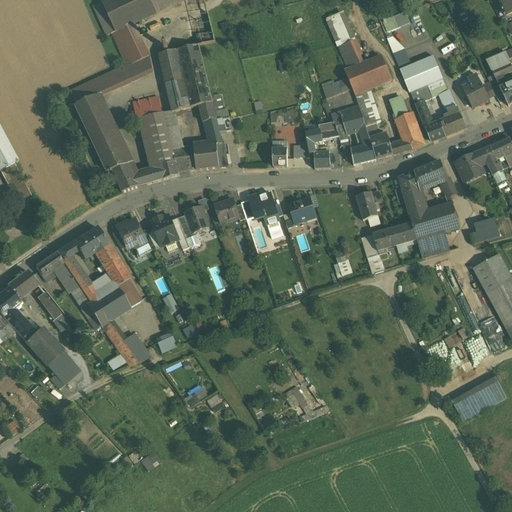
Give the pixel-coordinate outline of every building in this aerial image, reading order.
[(155,0),(109,0),(101,4),(115,33),(134,24),(161,12),(155,0)] [(155,0),(161,12),(183,2),(185,0),(155,0)] [(511,0),(499,0),(501,6),(503,5),(506,15),(505,15),(506,16),(511,14),(511,0)] [(463,22),(470,19),(465,10),(459,13),(463,22)] [(344,12),(325,20),(337,49),(338,48),(351,43),(356,41),(344,12)] [(408,13),(395,17),(398,28),(412,24),(408,13)] [(392,17),(382,21),(387,34),(397,30),(392,17)] [(115,33),(110,35),(124,67),(149,55),(134,24),(115,33)] [(404,50),(392,38),(387,40),(400,71),(411,66),(404,50)] [(360,66),(351,43),(338,48),(348,71),(360,66)] [(193,47),(159,55),(172,113),(199,107),(212,104),(211,98),(199,47),(198,46),(193,47)] [(504,53),(486,62),(492,73),(511,65),(508,61),(504,53)] [(124,67),(70,93),(77,107),(96,98),(152,70),(149,55),(124,67)] [(411,66),(400,71),(409,94),(410,94),(427,87),(443,80),(433,57),(411,66)] [(348,71),(345,72),(348,79),(353,91),(355,96),(370,90),(391,81),(381,58),(360,66),(348,71)] [(511,68),(511,65),(492,73),(493,76),(495,80),(503,77),(511,72),(511,68)] [(483,88),(477,76),(468,81),(460,85),(472,109),(489,101),(483,88)] [(493,76),(487,79),(490,85),(491,86),(497,83),(495,80),(493,76)] [(503,77),(495,80),(497,83),(500,89),(507,86),(503,77)] [(348,79),(322,89),(326,101),(353,91),(348,79)] [(443,80),(427,87),(432,99),(440,96),(448,93),(443,80)] [(500,89),(497,83),(491,86),(495,95),(500,104),(506,101),(500,89)] [(511,84),(507,86),(500,89),(506,101),(509,107),(511,106),(511,84)] [(490,85),(483,88),(488,99),(495,95),(491,86),(490,85)] [(427,87),(410,94),(415,106),(423,103),(432,99),(427,87)] [(355,96),(361,113),(361,114),(364,123),(366,128),(381,123),(370,90),(355,96)] [(450,92),(448,93),(440,96),(450,119),(460,115),(450,92)] [(225,119),(219,96),(211,98),(212,104),(216,121),(225,119)] [(119,147),(96,98),(77,107),(100,156),(119,147)] [(402,99),(400,98),(389,102),(396,120),(408,116),(402,99)] [(160,100),(147,103),(148,108),(158,106),(160,115),(163,114),(160,100)] [(158,106),(148,108),(147,103),(143,104),(147,118),(160,115),(158,106)] [(432,126),(423,103),(415,106),(425,129),(432,126)] [(143,104),(133,106),(137,121),(138,121),(138,120),(147,118),(143,104)] [(212,146),(194,148),(194,154),(187,155),(189,172),(219,169),(228,169),(229,168),(224,144),(223,142),(221,142),(219,134),(232,131),(229,118),(225,119),(216,121),(212,104),(199,107),(203,123),(207,123),(212,146)] [(172,113),(164,115),(168,130),(173,150),(184,149),(174,113),(172,113)] [(160,115),(147,118),(151,134),(168,130),(164,115),(163,114),(160,115)] [(361,114),(334,121),(335,124),(338,138),(340,141),(349,139),(354,135),(352,126),(364,123),(361,114)] [(424,146),(411,115),(408,116),(396,120),(404,143),(399,144),(402,154),(424,146)] [(450,119),(432,126),(438,140),(466,129),(460,115),(450,119)] [(147,118),(138,120),(138,121),(142,136),(151,134),(147,118)] [(151,134),(142,136),(138,121),(137,121),(149,172),(151,171),(159,169),(151,134)] [(364,123),(352,126),(354,135),(361,133),(367,131),(366,128),(364,123)] [(335,124),(319,127),(320,132),(323,142),(338,138),(335,124)] [(432,126),(425,129),(430,141),(430,142),(431,142),(432,143),(438,140),(432,126)] [(0,171),(0,172),(14,164),(17,163),(0,130),(0,171)] [(168,130),(151,134),(159,169),(151,171),(155,183),(179,176),(178,173),(173,150),(168,130)] [(367,131),(361,133),(365,145),(371,143),(370,139),(367,131)] [(320,132),(305,135),(307,145),(323,142),(320,132)] [(387,135),(370,139),(371,143),(371,146),(375,161),(402,154),(399,144),(390,147),(387,135)] [(349,139),(340,141),(341,148),(350,146),(349,139)] [(511,145),(509,139),(493,147),(492,147),(497,159),(510,153),(511,152),(511,145)] [(287,143),(272,144),(273,168),(274,168),(274,169),(287,168),(287,143)] [(300,147),(293,147),(294,159),(310,159),(309,155),(307,148),(306,143),(300,143),(300,147)] [(371,146),(358,149),(350,151),(354,166),(375,161),(371,146)] [(119,147),(100,156),(111,178),(114,176),(112,171),(110,167),(125,159),(119,147)] [(491,148),(490,147),(480,152),(486,164),(496,160),(497,159),(492,147),(491,148)] [(184,149),(173,150),(178,173),(189,172),(187,155),(187,149),(184,149)] [(314,154),(314,155),(315,170),(330,170),(329,150),(324,150),(324,154),(314,154)] [(480,152),(455,164),(464,183),(484,173),(481,167),(486,165),(486,164),(480,152)] [(125,159),(110,167),(112,171),(128,165),(125,159)] [(498,164),(496,160),(486,164),(486,165),(497,187),(507,182),(499,164),(498,164)] [(440,162),(422,170),(429,188),(442,183),(448,180),(447,180),(440,162)] [(14,164),(0,172),(9,189),(14,199),(28,191),(28,192),(14,164)] [(128,165),(112,171),(114,176),(123,193),(139,188),(146,185),(141,174),(133,176),(128,165)] [(422,170),(398,179),(401,189),(405,203),(410,219),(427,214),(420,192),(429,188),(422,170)] [(149,172),(141,174),(146,185),(155,183),(151,171),(149,172)] [(457,196),(449,179),(447,180),(448,180),(442,183),(449,199),(457,196)] [(401,189),(395,191),(399,205),(405,203),(401,189)] [(28,191),(14,199),(19,208),(33,201),(28,192),(28,191)] [(371,194),(356,198),(363,221),(368,220),(370,228),(380,225),(376,212),(379,211),(377,204),(374,205),(371,194)] [(267,226),(279,222),(277,219),(274,207),(270,196),(262,199),(261,196),(249,200),(250,202),(256,219),(256,220),(265,218),(267,226)] [(230,200),(223,202),(224,204),(214,207),(220,224),(239,218),(236,208),(234,200),(230,202),(230,200)] [(310,200),(289,206),(292,214),(295,225),(296,224),(316,218),(310,200)] [(247,221),(256,219),(250,202),(241,205),(242,206),(246,220),(247,221)] [(242,206),(236,208),(239,218),(240,222),(246,220),(242,206)] [(279,206),(274,207),(277,219),(283,217),(279,206)] [(427,214),(410,219),(412,225),(417,242),(443,234),(460,229),(453,206),(427,214)] [(201,208),(185,214),(188,221),(193,234),(194,234),(209,229),(201,208)] [(292,214),(283,217),(287,230),(297,227),(296,224),(295,225),(292,214)] [(173,227),(169,216),(163,219),(162,217),(161,217),(161,218),(155,220),(154,220),(153,220),(154,222),(150,224),(153,231),(154,231),(156,234),(161,246),(162,248),(165,246),(166,248),(176,243),(175,242),(178,241),(179,240),(173,227)] [(135,221),(128,225),(128,224),(127,227),(124,228),(122,227),(121,228),(117,230),(118,231),(126,248),(127,250),(132,247),(133,249),(135,249),(140,247),(141,245),(141,243),(145,241),(135,221)] [(188,221),(179,224),(186,241),(195,238),(194,234),(193,234),(188,221)] [(494,221),(474,227),(476,234),(470,236),(470,237),(471,236),(473,245),(499,238),(494,221)] [(279,222),(267,226),(269,231),(280,228),(279,222)] [(186,241),(179,224),(173,227),(179,240),(178,241),(180,245),(186,242),(186,241)] [(412,225),(391,230),(396,247),(417,242),(412,225)] [(96,228),(73,243),(80,253),(85,261),(94,254),(107,245),(96,228)] [(391,230),(373,235),(379,255),(381,261),(388,259),(386,250),(396,247),(391,230)] [(118,231),(112,235),(121,250),(126,248),(118,231)] [(156,234),(149,236),(155,249),(161,246),(156,234)] [(443,234),(417,242),(422,260),(449,252),(443,234)] [(195,238),(186,241),(186,242),(189,249),(192,250),(199,247),(201,245),(198,237),(195,238)] [(99,299),(72,258),(80,253),(73,243),(57,254),(63,263),(73,279),(79,288),(90,305),(99,299)] [(121,266),(107,245),(94,254),(107,274),(97,281),(106,294),(116,288),(130,309),(141,302),(127,282),(129,281),(120,267),(121,266)] [(57,254),(41,265),(41,264),(36,268),(42,277),(63,263),(57,254)] [(344,254),(335,256),(337,264),(346,261),(344,254)] [(381,261),(379,255),(370,258),(375,275),(384,272),(381,261)] [(511,279),(499,256),(473,270),(506,331),(511,328),(511,279)] [(73,279),(63,263),(42,277),(46,284),(56,277),(58,275),(64,285),(73,279)] [(26,272),(7,288),(8,289),(18,301),(22,297),(37,284),(26,272)] [(464,294),(455,275),(447,279),(455,298),(464,294)] [(73,279),(64,285),(70,294),(79,288),(73,279)] [(79,288),(70,294),(81,310),(87,307),(90,305),(79,288)] [(90,305),(87,307),(96,320),(101,328),(111,321),(130,309),(116,288),(106,294),(99,299),(90,305)] [(8,289),(0,295),(0,314),(4,319),(14,310),(21,304),(18,301),(8,289)] [(61,316),(45,295),(39,300),(54,321),(61,316)] [(176,301),(170,304),(173,313),(179,311),(176,301)] [(96,320),(87,307),(81,310),(90,324),(96,320)] [(25,324),(14,310),(4,319),(16,332),(25,324)] [(68,326),(61,316),(54,321),(52,322),(60,332),(68,326)] [(16,332),(4,319),(0,322),(0,325),(3,329),(10,337),(16,332)] [(504,343),(495,320),(481,326),(490,349),(504,343)] [(124,340),(111,321),(101,328),(114,347),(124,340)] [(35,335),(25,324),(16,332),(25,344),(35,335)] [(72,327),(64,333),(67,337),(75,332),(72,327)] [(188,339),(196,334),(192,327),(184,331),(188,339)] [(444,340),(449,349),(470,337),(466,328),(444,340)] [(35,335),(25,344),(46,368),(64,353),(43,329),(35,335)] [(153,332),(159,344),(173,337),(171,333),(162,337),(158,330),(153,332)] [(148,358),(133,335),(124,340),(114,347),(129,370),(148,358)] [(162,353),(178,348),(175,338),(159,343),(162,353)] [(64,353),(46,368),(54,378),(62,387),(80,372),(64,353)] [(180,363),(166,370),(168,374),(182,367),(180,363)] [(62,387),(54,378),(50,381),(58,391),(62,387)] [(495,379),(451,403),(463,424),(507,399),(495,379)] [(301,385),(285,395),(288,399),(286,400),(293,410),(300,405),(306,415),(315,408),(301,385)] [(188,394),(190,397),(201,390),(199,387),(188,394)] [(190,397),(185,401),(190,409),(208,398),(202,389),(201,390),(190,397)] [(319,395),(313,399),(318,407),(324,403),(319,395)] [(217,396),(207,402),(212,411),(222,404),(217,396)] [(324,403),(318,407),(323,415),(329,412),(324,403)] [(222,404),(212,411),(215,415),(225,408),(222,404)] [(257,406),(253,409),(258,419),(263,416),(257,406)] [(313,411),(306,415),(309,420),(316,417),(313,411)] [(14,422),(4,428),(11,438),(20,431),(14,422)] [(127,424),(123,427),(124,432),(126,434),(131,435),(134,432),(134,427),(131,424),(127,424)] [(135,452),(128,458),(133,463),(140,457),(135,452)] [(154,454),(141,463),(148,473),(161,464),(154,454)] [(126,458),(122,461),(128,469),(132,465),(126,458)]
